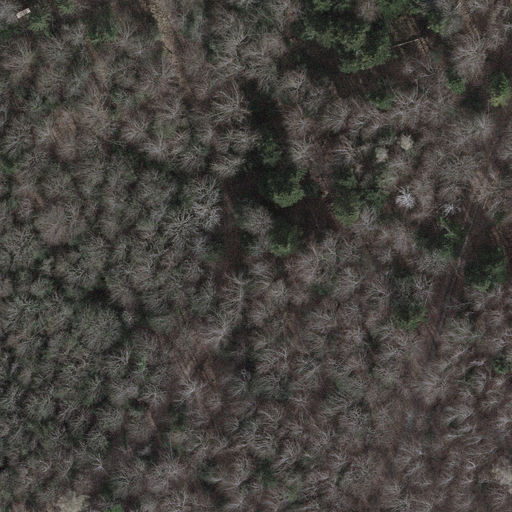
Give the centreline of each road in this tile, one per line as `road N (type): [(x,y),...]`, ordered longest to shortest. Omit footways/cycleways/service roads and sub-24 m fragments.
road 1 (track): [(169,0),(226,161),(222,267),(194,355),(136,436),(45,511)]
road 2 (track): [(511,101),(409,416),(362,511)]
